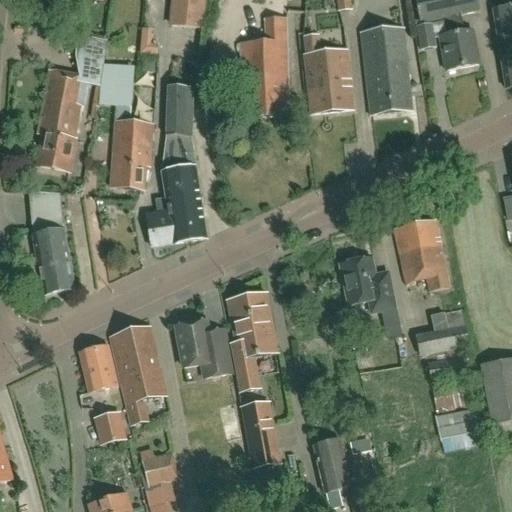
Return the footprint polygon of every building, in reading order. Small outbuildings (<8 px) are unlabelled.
[(206,0),(170,0),(168,27),(204,30),(206,0)] [(460,16),(460,17),(481,13),(477,0),(415,0),(419,18),(414,19),(416,26),(443,20),(444,20),(444,18),(448,16),(449,19),(460,16)] [(505,91),(511,89),(511,10),(493,13),(505,91)] [(444,20),(443,20),(446,38),(439,39),(446,73),(480,67),(473,33),(464,35),(460,17),(460,16),(449,19),(448,16),(444,18),(444,20)] [(289,118),(285,21),(264,22),(265,46),(240,47),(243,120),(289,118)] [(432,27),(416,30),(420,52),(437,49),(435,40),(432,27)] [(370,118),(391,116),(413,113),(403,32),(382,34),(361,36),(370,118)] [(75,143),(81,108),(77,107),(81,85),(101,88),(107,42),(77,38),(75,58),(78,76),(54,72),(54,73),(48,72),(44,94),(46,94),(38,137),(42,138),(36,169),(69,175),(73,153),(74,154),(76,143),(75,143)] [(320,39),(303,41),(311,116),(353,111),(347,53),(322,56),(320,39)] [(115,66),(111,106),(129,108),(132,83),(134,67),(115,66)] [(157,202),(159,216),(147,218),(152,249),(207,240),(190,139),(192,139),(194,90),(166,88),(164,138),(168,139),(163,175),(167,200),(157,202)] [(139,127),(134,127),(129,126),(130,110),(117,109),(111,190),(127,191),(143,192),(145,169),(151,169),(154,128),(139,127)] [(62,233),(58,197),(34,195),(34,196),(29,202),(32,239),(33,239),(37,261),(31,262),(34,277),(40,276),(44,298),(74,292),(62,233)] [(450,290),(436,224),(395,232),(406,288),(415,286),(414,279),(426,277),(429,294),(450,290)] [(372,315),(396,310),(388,274),(375,277),(371,261),(340,267),(349,308),(369,304),(372,315)] [(226,302),(234,345),(231,345),(241,395),(263,390),(257,359),(278,355),(267,294),(226,302)] [(415,337),(420,359),(469,349),(462,312),(444,315),(447,331),(415,337)] [(206,324),(176,330),(184,371),(202,368),(204,381),(232,376),(224,332),(208,335),(206,324)] [(153,330),(138,333),(109,340),(131,428),(148,423),(143,403),(157,400),(166,398),(153,330)] [(117,388),(107,349),(80,356),(90,395),(117,388)] [(466,358),(428,365),(429,375),(431,385),(465,380),(470,379),(466,358)] [(511,363),(481,369),(492,427),(496,447),(511,444),(511,363)] [(446,413),(483,407),(481,394),(444,400),(446,413)] [(268,405),(242,410),(253,473),(280,468),(268,405)] [(482,448),(480,434),(475,411),(441,417),(438,418),(436,418),(441,442),(444,453),(445,455),(482,448)] [(119,416),(96,421),(102,447),(125,441),(119,416)] [(350,490),(340,443),(313,449),(324,496),(325,496),(329,511),(342,511),(352,510),(352,511),(376,511),(373,496),(379,495),(374,472),(366,437),(348,441),(353,462),(359,461),(363,477),(355,479),(358,488),(350,490)] [(0,485),(12,483),(0,439),(0,485)] [(175,504),(171,485),(174,484),(167,456),(142,462),(149,489),(145,490),(149,511),(171,511),(170,505),(175,504)] [(122,468),(125,491),(142,489),(139,466),(122,468)] [(131,511),(127,498),(89,509),(89,511),(131,511)]
